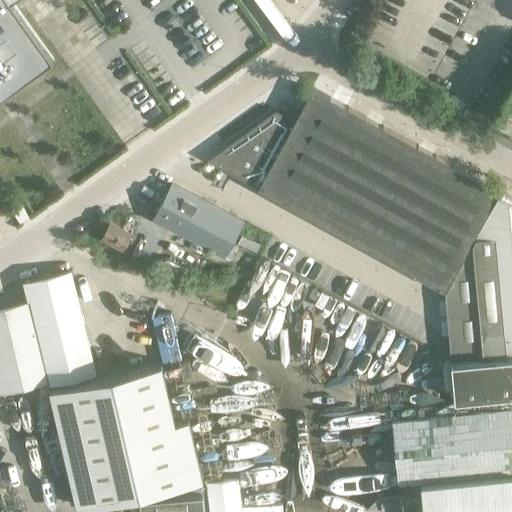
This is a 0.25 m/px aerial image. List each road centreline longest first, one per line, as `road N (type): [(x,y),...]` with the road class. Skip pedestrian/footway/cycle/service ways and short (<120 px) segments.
road 1 (unclassified): [(294,56),(0,265)]
road 2 (unclassified): [(511,169),(294,56)]
